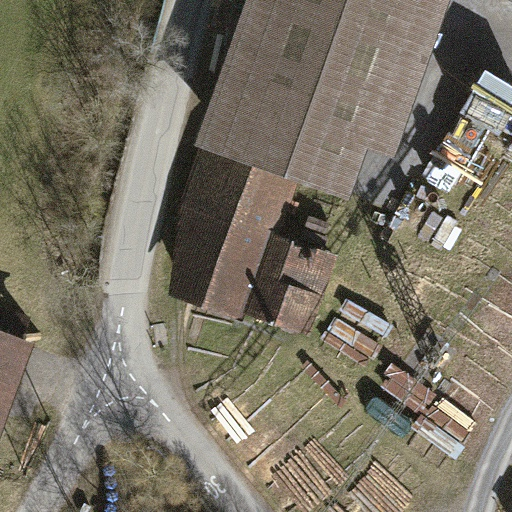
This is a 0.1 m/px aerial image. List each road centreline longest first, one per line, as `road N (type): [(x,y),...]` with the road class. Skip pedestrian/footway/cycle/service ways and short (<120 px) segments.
road 1 (residential): [(129,388),(140,211),(195,0)]
road 2 (residential): [(129,388),(234,511)]
road 3 (residential): [(47,511),(129,388)]
